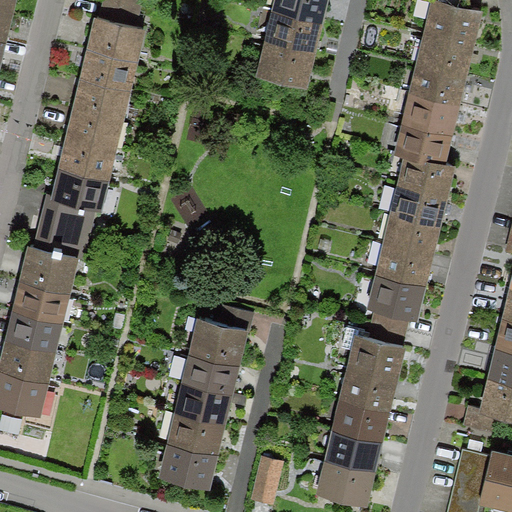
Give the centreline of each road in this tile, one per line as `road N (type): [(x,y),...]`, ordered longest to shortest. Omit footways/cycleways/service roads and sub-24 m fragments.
road 1 (residential): [(408,511),(511,70)]
road 2 (residential): [(52,0),(0,209)]
